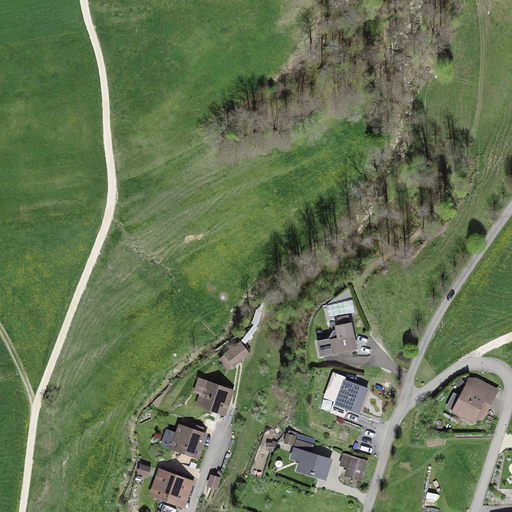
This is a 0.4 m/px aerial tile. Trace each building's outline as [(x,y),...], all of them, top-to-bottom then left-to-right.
[(319,355),(353,349),(350,336),(354,335),(352,323),(350,324),(348,316),(337,318),(338,326),(334,327),(337,338),(317,343),(319,355)] [(231,361),(246,349),(240,342),(228,351),(225,354),(231,361)] [(359,416),(369,389),(345,380),(346,378),(333,373),(323,398),(334,402),(329,413),(345,419),(348,412),(359,416)] [(453,393),(446,407),(473,420),(476,415),(482,418),(497,388),(472,376),(461,397),(453,393)] [(231,390),(200,379),(196,389),(203,392),(199,402),(224,411),(231,390)] [(205,434),(181,425),(178,434),(168,430),(164,443),(197,455),(205,434)] [(299,469),(324,478),(330,459),(310,452),(314,439),(298,433),(293,448),(305,452),(299,469)] [(275,452),(275,443),(266,443),(266,452),(275,452)] [(346,474),(360,478),(366,459),(344,452),(341,463),(349,466),(346,474)] [(148,478),(151,468),(140,464),(137,475),(148,478)] [(190,481),(163,471),(155,493),(182,503),(190,481)] [(217,485),(219,476),(212,474),(209,483),(217,485)] [(437,501),(438,495),(427,493),(426,499),(437,501)]
